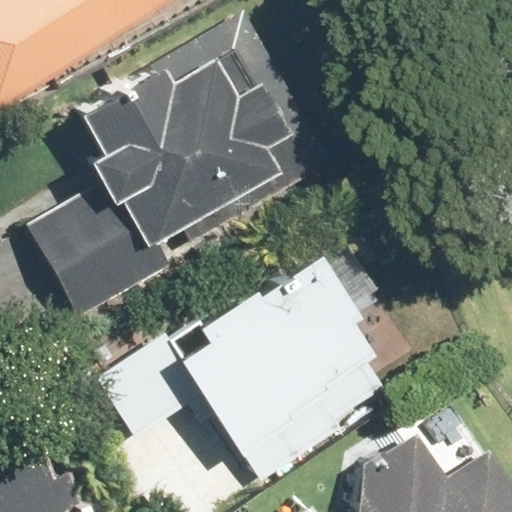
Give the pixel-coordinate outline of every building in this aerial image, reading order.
[(0,0),(0,109),(171,0),(0,0)] [(5,210),(69,311),(305,163),(213,17),(74,104),(102,149),(5,210)] [(220,446),(246,482),(321,429),(314,420),(366,383),(322,321),(333,313),(287,248),(150,344),(142,333),(78,377),(116,432),(171,393),(212,452),(220,446)] [(328,511),(503,511),(459,448),(422,473),(390,428),(343,460),(328,511)] [(0,511),(68,511),(51,468),(31,475),(19,444),(0,451),(0,511)]
